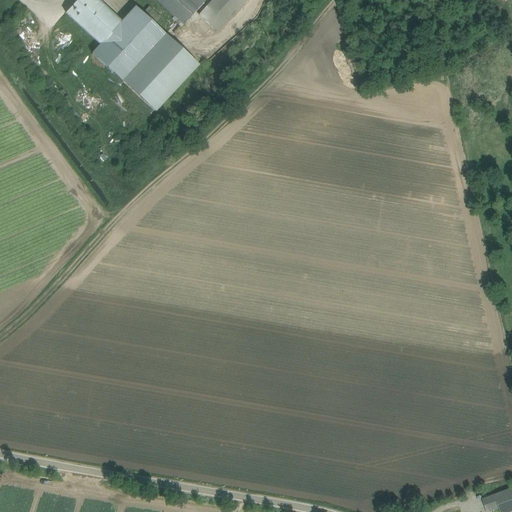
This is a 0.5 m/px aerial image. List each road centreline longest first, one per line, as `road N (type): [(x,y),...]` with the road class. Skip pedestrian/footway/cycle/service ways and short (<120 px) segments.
road 1 (track): [(0,340),(133,192),(249,91),(332,0)]
road 2 (unclassified): [(319,511),(0,453)]
